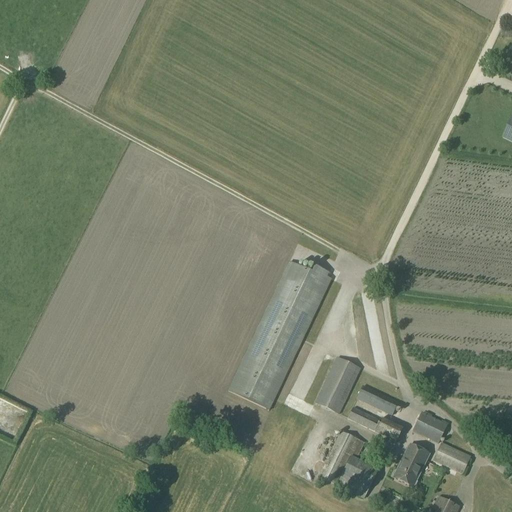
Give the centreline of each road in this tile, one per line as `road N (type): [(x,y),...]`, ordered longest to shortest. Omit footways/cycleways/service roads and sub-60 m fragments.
road 1 (track): [(21,82),(338,250)]
road 2 (track): [(378,271),(508,0)]
road 3 (unclassified): [(511,483),(400,387),(378,271)]
